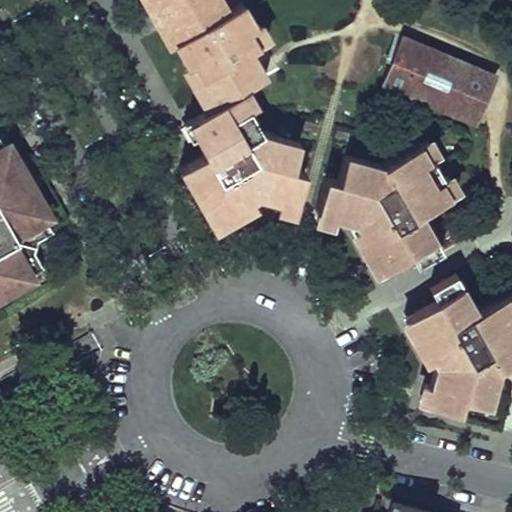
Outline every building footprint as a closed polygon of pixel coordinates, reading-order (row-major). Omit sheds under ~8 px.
[(151,0),(212,106),(239,90),(266,75),(251,48),(264,41),(241,0),(151,0)] [(476,121),(495,67),(395,27),(374,82),(476,121)] [(212,106),(186,121),(204,151),(177,167),(209,221),(256,196),(296,206),(305,171),(292,167),(299,141),(262,131),(239,90),(212,106)] [(0,284),(12,278),(14,281),(43,264),(35,248),(38,237),(53,228),(36,199),(33,200),(11,162),(14,160),(0,135),(0,284)] [(316,210),(354,221),(381,269),(409,252),(436,237),(420,211),(444,198),(414,145),(383,163),(345,153),(338,179),(326,176),(316,210)] [(17,159),(14,160),(11,162),(33,200),(36,199),(39,197),(17,159)] [(416,264),(442,249),(436,237),(409,252),(416,264)] [(462,284),(456,272),(429,287),(436,299),(462,284)] [(0,284),(0,292),(16,284),(14,281),(12,278),(0,284)] [(407,315),(435,362),(425,400),(459,410),(463,397),(489,404),(499,367),(511,359),(511,317),(500,297),(477,310),(462,284),(436,299),(407,315)] [(429,511),(430,511),(395,501),(392,511),(429,511)]
